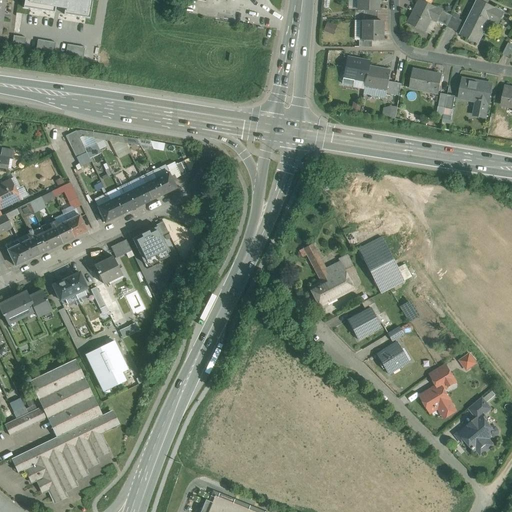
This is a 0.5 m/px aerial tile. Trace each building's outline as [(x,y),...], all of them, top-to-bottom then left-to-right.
[(29,0),(28,9),(55,13),(57,3),(66,4),(64,15),(86,18),(89,0),(29,0)] [(378,0),(358,0),(358,10),(360,10),(364,10),(377,10),(378,10),(378,0)] [(425,2),(420,0),(419,0),(408,23),(425,32),(431,19),(437,22),(442,11),(425,2)] [(469,39),(488,4),(486,3),(479,0),(478,0),(461,35),(469,39)] [(488,4),(469,39),(477,44),(489,20),(498,25),(504,12),(488,4)] [(452,16),(442,11),(437,22),(447,27),(452,16)] [(462,21),(452,16),(447,27),(457,31),(462,21)] [(364,21),(363,21),(363,40),(363,41),(372,41),(382,42),(382,21),(377,21),(364,21)] [(337,26),(328,23),(324,31),(334,35),(337,26)] [(26,37),(14,35),(13,46),(25,47),(26,37)] [(56,42),(38,39),(37,49),(54,52),(56,42)] [(511,51),(511,44),(509,43),(503,55),(509,58),(511,51)] [(85,47),(68,44),(66,54),(83,58),(85,47)] [(338,52),(329,50),(326,65),(335,67),(338,52)] [(369,62),(347,57),(343,77),(342,83),(343,84),(352,86),(353,85),(354,79),(366,81),(368,67),(369,62)] [(391,71),(368,67),(366,81),(365,86),(387,90),(387,91),(389,82),(391,71)] [(442,76),(413,70),(410,88),(438,94),(442,76)] [(491,85),(464,80),(460,98),(478,102),(475,114),(484,116),(484,117),(485,118),(489,98),(490,98),(491,97),(489,96),(491,85)] [(395,83),(389,82),(387,91),(387,90),(386,93),(393,95),(395,83)] [(402,84),(395,83),(393,95),(399,96),(402,84)] [(511,88),(505,87),(502,105),(511,107),(511,88)] [(447,95),(441,94),(438,107),(445,108),(447,95)] [(361,105),(353,103),(350,111),(359,114),(361,105)] [(395,106),(383,106),(382,115),(395,116),(395,106)] [(76,130),(66,136),(68,141),(79,136),(76,130)] [(122,138),(107,135),(110,141),(125,143),(122,138)] [(79,136),(68,141),(71,146),(82,141),(79,136)] [(137,140),(122,138),(125,143),(140,146),(137,140)] [(151,142),(137,140),(140,146),(142,149),(148,149),(148,147),(153,147),(151,142)] [(82,141),(71,146),(73,152),(84,147),(82,141)] [(125,144),(115,148),(118,157),(128,153),(125,144)] [(84,147),(73,152),(76,157),(87,152),(84,147)] [(13,152),(2,150),(0,158),(9,159),(12,160),(13,152)] [(0,158),(0,157),(0,166),(7,168),(9,159),(0,158)] [(189,171),(184,161),(180,162),(185,173),(189,171)] [(175,165),(176,165),(174,162),(166,166),(171,176),(174,174),(176,178),(180,176),(175,165)] [(185,173),(180,162),(176,165),(175,165),(180,176),(185,173)] [(171,176),(166,166),(153,172),(164,195),(177,188),(173,180),(176,179),(176,178),(174,174),(171,176)] [(164,195),(153,172),(142,178),(145,184),(152,200),(164,195)] [(11,180),(0,185),(0,206),(1,208),(20,199),(20,198),(17,199),(13,191),(16,189),(11,180)] [(78,198),(70,183),(64,186),(71,201),(78,198)] [(145,184),(133,189),(141,206),(152,200),(145,184)] [(133,189),(122,195),(129,211),(141,206),(133,189)] [(51,193),(41,197),(43,201),(53,196),(51,193)] [(122,195),(110,201),(118,217),(129,211),(122,195)] [(41,197),(31,202),(33,206),(43,201),(41,197)] [(110,201),(97,207),(105,223),(118,217),(110,201)] [(29,203),(18,209),(20,214),(22,218),(34,212),(29,203)] [(18,209),(6,215),(8,220),(20,214),(18,209)] [(77,211),(74,209),(63,215),(66,221),(74,238),(87,231),(77,211)] [(6,215),(0,218),(0,232),(12,227),(8,220),(6,215)] [(74,238),(66,221),(58,226),(56,221),(53,223),(63,243),(68,241),(67,241),(74,238)] [(63,243),(53,223),(50,224),(52,228),(44,233),(51,249),(58,245),(58,246),(63,243)] [(144,267),(166,257),(157,238),(166,234),(161,225),(156,228),(156,231),(133,242),(144,267)] [(44,233),(35,237),(33,233),(30,234),(40,255),(45,252),(44,252),(51,249),(44,233)] [(29,240),(21,244),(28,260),(35,257),(40,255),(30,234),(27,236),(29,240)] [(382,238),(359,249),(381,293),(404,281),(404,280),(397,268),(382,238)] [(126,240),(111,247),(116,258),(131,250),(126,240)] [(21,244),(8,250),(15,266),(28,260),(21,244)] [(326,268),(313,244),(304,249),(317,273),(326,268)] [(358,273),(348,254),(339,259),(340,261),(349,278),(358,273)] [(112,257),(95,265),(94,265),(102,281),(120,272),(121,275),(122,274),(113,256),(112,257)] [(326,268),(317,273),(321,282),(323,281),(333,300),(355,288),(349,278),(340,261),(326,268)] [(411,277),(405,264),(397,268),(404,280),(411,277)] [(79,273),(68,278),(75,294),(87,288),(79,273)] [(68,278),(53,286),(57,293),(56,294),(59,299),(60,299),(61,301),(75,294),(68,278)] [(321,282),(310,288),(319,307),(333,300),(323,281),(321,282)] [(110,297),(103,284),(104,283),(103,283),(97,287),(103,300),(110,297)] [(103,300),(97,287),(90,289),(100,309),(106,306),(103,300)] [(136,290),(125,296),(134,315),(141,312),(146,310),(136,290)] [(29,296),(35,311),(38,316),(44,314),(43,313),(51,310),(42,291),(33,295),(29,296)] [(35,311),(29,296),(26,292),(15,297),(14,297),(10,299),(0,304),(0,308),(4,315),(8,324),(16,320),(28,314),(35,311)] [(123,318),(115,301),(113,302),(110,297),(103,300),(106,306),(114,322),(123,318)] [(372,297),(362,303),(365,308),(375,303),(372,297)] [(410,300),(400,307),(410,322),(420,316),(410,300)] [(371,308),(348,320),(358,339),(381,327),(371,308)] [(149,317),(146,310),(141,312),(145,319),(149,317)] [(128,326),(123,318),(114,322),(118,330),(120,330),(128,326)] [(150,319),(145,322),(150,331),(153,324),(150,319)] [(128,326),(120,330),(124,337),(139,330),(136,322),(128,326)] [(400,327),(389,334),(389,333),(388,333),(392,341),(393,340),(404,333),(400,327)] [(123,372),(128,370),(115,341),(85,355),(99,384),(123,372)] [(410,363),(397,342),(396,342),(397,343),(378,354),(378,353),(377,354),(389,375),(390,374),(389,371),(400,365),(401,366),(408,362),(409,363),(410,363)] [(469,354),(459,361),(466,371),(476,364),(469,354)] [(101,416),(74,360),(31,381),(43,407),(48,417),(48,418),(52,416),(61,435),(13,458),(20,473),(27,469),(33,483),(38,480),(44,493),(48,492),(53,502),(66,495),(64,490),(77,484),(74,479),(87,472),(85,467),(98,461),(95,456),(109,450),(101,434),(117,426),(110,412),(101,416)] [(446,366),(430,375),(435,382),(450,373),(446,366)] [(127,381),(123,372),(99,384),(103,392),(127,381)] [(450,373),(435,382),(437,386),(429,391),(421,396),(420,396),(430,413),(431,412),(430,410),(436,406),(441,409),(446,416),(444,417),(444,418),(455,411),(449,401),(451,401),(444,389),(456,382),(450,373)] [(482,399),(470,409),(477,419),(484,415),(491,409),(482,399)] [(511,405),(507,400),(499,407),(506,414),(511,408),(511,405)] [(43,407),(36,410),(41,421),(48,417),(43,407)] [(41,421),(36,410),(29,413),(34,424),(41,421)] [(29,413),(22,417),(27,428),(34,424),(29,413)] [(484,415),(477,419),(461,433),(460,432),(456,435),(462,443),(465,440),(474,450),(475,450),(477,448),(481,449),(487,444),(487,439),(489,438),(490,437),(495,437),(498,434),(498,430),(496,427),(492,427),(491,427),(485,420),(487,419),(484,415)] [(22,417),(11,422),(17,432),(27,428),(22,417)] [(17,432),(11,422),(5,425),(10,436),(17,432)] [(477,448),(475,450),(481,456),(494,445),(489,438),(487,439),(487,444),(481,449),(477,448)] [(235,500),(235,501),(234,501),(233,502),(212,494),(209,501),(206,499),(200,511),(257,511),(256,511),(257,510),(255,510),(256,509),(253,508),(253,509),(252,508),(251,510),(238,504),(238,503),(237,502),(237,501),(235,500)]
